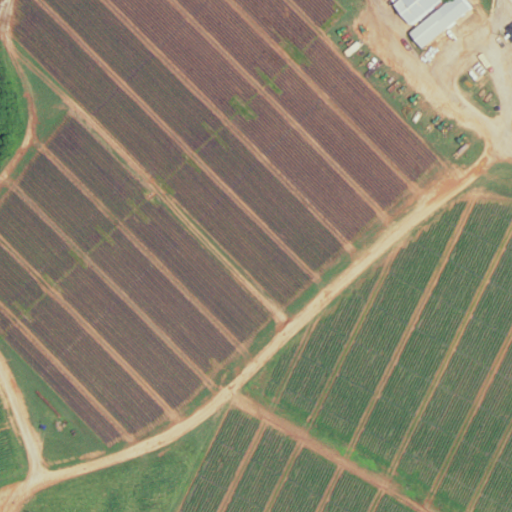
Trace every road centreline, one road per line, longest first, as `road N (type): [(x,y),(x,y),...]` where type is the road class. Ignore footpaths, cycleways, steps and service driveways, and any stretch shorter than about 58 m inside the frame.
road 1 (track): [(6,511),(30,484),(142,445),(208,410),(323,296),(502,143),(416,62),(373,0)]
road 2 (track): [(0,16),(32,106),(32,128),(0,178),(40,481)]
